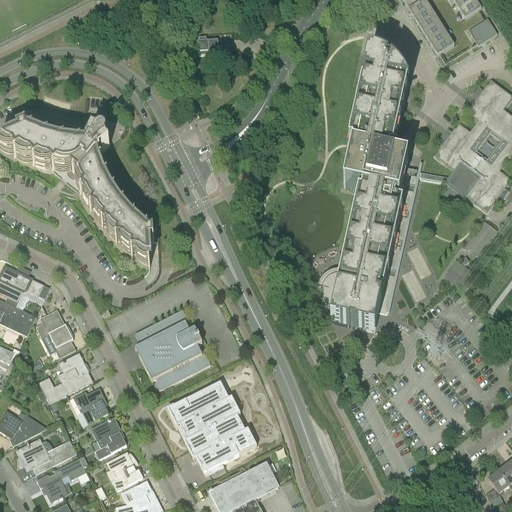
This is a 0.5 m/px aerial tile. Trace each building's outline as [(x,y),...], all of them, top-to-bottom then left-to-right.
[(410,11),(424,2),(423,0),(400,0),(405,7),(407,6),(410,11)] [(473,0),(464,0),(455,6),(459,14),(476,4),(473,0)] [(413,20),(429,9),(424,2),(410,11),(408,12),(413,20)] [(464,22),(481,11),(476,4),(459,14),(464,22)] [(417,27),(434,17),(429,9),(413,20),(417,27)] [(422,35),(439,25),(434,17),(417,27),(422,35)] [(487,22),(468,34),(477,49),(497,37),(487,22)] [(427,43),(444,33),(439,25),(422,35),(427,43)] [(174,29),(170,31),(167,32),(170,37),(176,34),(174,29)] [(432,51),(449,40),(444,33),(427,43),(432,51)] [(197,52),(198,52),(198,53),(198,54),(199,54),(200,54),(200,58),(207,57),(207,53),(207,54),(218,53),(218,51),(217,51),(221,50),(221,43),(217,44),(217,43),(217,42),(206,43),(205,39),(198,40),(199,44),(198,44),(198,43),(197,44),(197,45),(197,46),(196,46),(195,47),(195,48),(195,49),(195,50),(195,51),(196,51),(196,52),(197,52)] [(437,58),(453,48),(449,40),(432,51),(437,58)] [(511,119),(503,113),(511,99),(490,83),(487,88),(486,88),(482,94),(478,91),(473,98),(472,98),(472,99),(469,104),(472,106),(469,111),(470,111),(466,116),(477,124),(469,135),(458,127),(455,131),(454,131),(451,135),(447,133),(444,137),(443,137),(443,138),(438,145),(441,148),(437,154),(434,159),(455,175),(450,182),(448,181),(419,175),(422,166),(419,165),(418,173),(406,170),(407,163),(405,162),(388,158),(389,154),(390,154),(392,154),(397,130),(398,131),(400,125),(399,124),(404,101),(405,101),(406,95),(405,95),(406,89),(408,90),(407,87),(406,85),(405,83),(406,81),(399,74),(397,72),(394,69),(391,67),(392,62),(387,61),(386,63),(382,61),(377,59),(372,58),(368,57),(365,69),(361,68),(359,77),(363,78),(363,79),(373,82),(372,87),(361,85),(357,103),(356,103),(355,109),(356,109),(351,132),(350,132),(349,138),(350,138),(348,144),(350,145),(356,147),(355,151),(353,151),(351,150),(343,189),(345,190),(362,194),(360,198),(358,198),(353,222),(352,222),(350,227),(351,228),(346,251),(345,251),(344,257),(345,257),(342,272),(340,271),(338,271),(336,272),(334,272),(332,272),(330,273),(329,274),(327,275),(325,276),(324,277),(322,278),(321,280),(320,281),(319,283),(318,285),(317,287),(317,288),(316,290),(316,292),(316,294),(316,296),(317,298),(317,300),(318,302),(319,304),(320,306),(321,307),(322,309),(323,310),(325,312),(327,313),(328,314),(330,315),(332,315),(330,325),(349,329),(349,328),(354,329),(355,329),(354,330),(374,335),(379,311),(387,313),(386,315),(388,315),(414,201),(418,181),(447,186),(486,215),(489,210),(490,210),(494,204),(498,207),(503,200),(504,200),(505,199),(504,199),(507,194),(504,192),(507,187),(510,182),(499,174),(507,163),(511,167),(511,119)] [(69,171),(71,173),(73,174),(72,177),(73,177),(74,175),(79,179),(78,180),(79,181),(79,183),(80,184),(81,186),(82,188),(83,190),(79,196),(80,197),(82,194),(87,197),(84,201),(85,205),(87,209),(90,212),(89,214),(90,215),(91,211),(97,214),(95,219),(96,222),(99,225),(102,228),(101,231),(102,231),(103,228),(109,230),(107,235),(109,238),(112,241),(116,243),(115,246),(116,246),(117,243),(123,244),(122,249),(124,252),(127,254),(131,256),(131,259),(132,259),(132,256),(138,256),(138,261),(140,264),(144,266),(148,267),(148,270),(149,270),(149,260),(148,244),(153,244),(153,234),(152,234),(152,235),(147,236),(147,228),(147,227),(137,219),(129,210),(121,200),(115,190),(109,178),(105,167),(101,155),(110,148),(109,147),(108,148),(105,144),(106,144),(106,143),(106,142),(106,141),(106,140),(106,139),(106,138),(105,138),(104,137),(104,136),(102,136),(101,136),(100,136),(99,136),(97,137),(97,138),(93,136),(93,134),(92,134),(87,144),(77,143),(66,142),(55,139),(45,136),(35,132),(34,133),(34,132),(27,135),(25,131),(27,130),(26,129),(17,134),(19,139),(0,146),(0,150),(1,152),(5,154),(8,155),(13,152),(16,158),(13,159),(13,160),(16,159),(19,162),(23,163),(27,164),(31,161),(34,166),(32,168),(32,169),(34,167),(38,169),(42,170),(46,171),(50,167),(54,171),(51,174),(52,175),(57,169),(59,170),(61,170),(62,171),(64,171),(65,171),(67,171),(68,172),(69,171)] [(464,250),(478,260),(481,262),(499,236),(483,224),(464,250)] [(465,260),(460,263),(464,268),(468,264),(465,260)] [(455,263),(443,279),(463,293),(475,277),(455,263)] [(4,269),(0,278),(0,297),(7,300),(4,305),(16,310),(18,306),(23,295),(24,295),(26,294),(38,300),(44,288),(27,280),(24,279),(15,274),(4,269)] [(0,326),(27,339),(36,320),(0,302),(0,326)] [(102,315),(104,321),(110,318),(107,312),(102,315)] [(161,393),(163,391),(210,368),(204,356),(201,358),(197,349),(201,346),(194,332),(190,335),(185,326),(188,324),(182,313),(135,337),(140,348),(134,351),(135,352),(137,351),(140,358),(138,359),(151,384),(155,382),(156,385),(155,385),(155,386),(154,387),(154,388),(154,389),(154,390),(155,391),(155,392),(156,392),(157,393),(159,393),(160,393),(161,393)] [(69,336),(70,336),(67,330),(66,330),(65,327),(63,328),(56,315),(41,323),(44,328),(37,331),(42,340),(48,337),(57,354),(55,355),(59,362),(76,353),(75,352),(73,353),(69,344),(73,342),(71,339),(69,341),(67,337),(69,337),(69,336)] [(0,362),(9,367),(14,356),(0,349),(0,362)] [(79,358),(78,358),(78,357),(69,362),(59,367),(64,376),(65,376),(69,384),(63,387),(63,386),(53,391),(48,381),(38,387),(43,395),(46,400),(50,407),(93,385),(87,373),(85,374),(83,369),(84,368),(82,365),(83,364),(83,363),(82,362),(82,361),(81,360),(81,359),(80,359),(79,358)] [(39,362),(29,367),(31,371),(32,374),(42,369),(39,362)] [(220,385),(167,412),(176,430),(179,428),(187,443),(184,444),(185,447),(188,452),(189,454),(192,459),(191,459),(193,462),(196,460),(204,476),(206,475),(256,449),(247,432),(244,434),(237,419),(240,417),(231,400),(228,402),(220,385)] [(108,415),(105,409),(104,409),(102,406),(104,405),(104,404),(105,404),(105,403),(99,391),(85,398),(84,397),(74,402),(78,408),(77,409),(79,412),(88,428),(107,418),(107,417),(108,417),(108,416),(108,415)] [(43,395),(37,398),(40,404),(46,400),(43,395)] [(10,440),(10,441),(9,442),(12,449),(21,445),(41,435),(47,432),(26,418),(20,427),(12,422),(14,419),(6,414),(0,423),(0,435),(5,439),(6,437),(10,440)] [(119,436),(121,435),(114,421),(110,423),(109,422),(107,423),(92,431),(94,435),(93,436),(97,443),(100,442),(104,449),(94,454),(99,463),(126,448),(122,440),(121,440),(119,436)] [(70,428),(63,431),(66,436),(73,433),(70,428)] [(19,469),(20,470),(24,468),(27,472),(31,469),(36,478),(76,457),(69,443),(46,455),(40,442),(15,454),(18,459),(18,461),(18,462),(18,464),(18,465),(18,466),(19,468),(19,469)] [(132,458),(130,456),(127,457),(126,456),(107,466),(110,474),(113,472),(118,481),(111,484),(116,494),(142,481),(138,473),(135,474),(133,470),(138,467),(136,464),(134,461),(132,458)] [(83,459),(79,462),(83,470),(88,468),(83,459)] [(83,470),(79,462),(79,461),(54,474),(55,476),(49,479),(48,477),(36,483),(40,491),(43,490),(51,505),(53,503),(59,501),(60,502),(62,501),(62,499),(66,497),(59,482),(68,477),(71,483),(86,475),(83,470)] [(497,474),(509,489),(511,487),(511,486),(511,473),(507,466),(507,467),(498,474),(497,474)] [(236,511),(255,502),(278,491),(266,467),(243,479),(241,475),(218,487),(220,491),(209,497),(216,511),(236,511)] [(494,491),(485,497),(489,504),(499,498),(499,497),(502,494),(509,489),(497,474),(488,482),(487,481),(487,482),(494,491)] [(126,508),(116,510),(116,511),(149,511),(149,510),(159,508),(154,498),(153,498),(151,494),(152,494),(150,491),(146,484),(138,489),(129,493),(131,498),(133,497),(136,503),(134,504),(126,508)] [(95,493),(100,502),(106,499),(101,489),(95,493)] [(502,504),(499,498),(489,504),(491,509),(502,504)] [(260,511),(255,502),(236,511),(260,511)]
